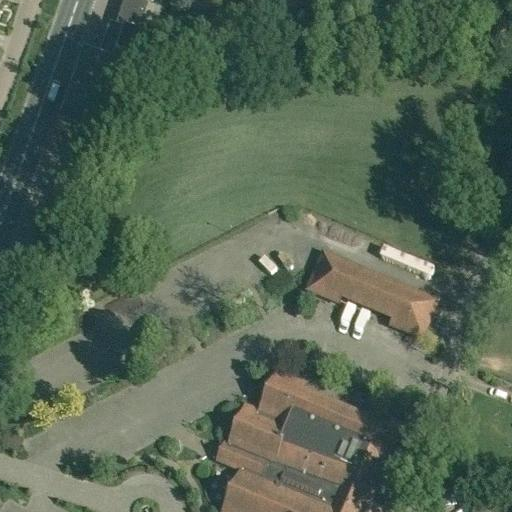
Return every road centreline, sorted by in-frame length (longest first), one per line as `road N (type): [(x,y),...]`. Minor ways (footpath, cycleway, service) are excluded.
road 1 (residential): [(399,511),(511,181)]
road 2 (secondary): [(0,221),(77,0)]
